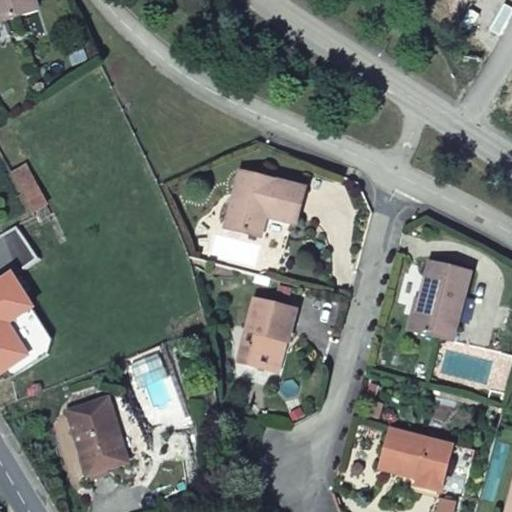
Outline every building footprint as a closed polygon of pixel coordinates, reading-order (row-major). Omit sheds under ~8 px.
[(35,0),(0,0),(0,23),(39,11),(35,0)] [(11,173),(32,211),(47,203),(26,164),(11,173)] [(309,189),(244,172),(229,228),(265,238),(271,216),(300,224),(309,189)] [(473,273),(433,262),(415,331),(456,341),(473,273)] [(300,313),(257,302),(242,363),(279,372),(286,343),(292,345),(300,313)] [(120,430),(110,398),(68,411),(88,476),(127,463),(117,431),(120,430)] [(456,446),(393,430),(382,469),(421,479),(419,486),(444,493),(456,446)]
